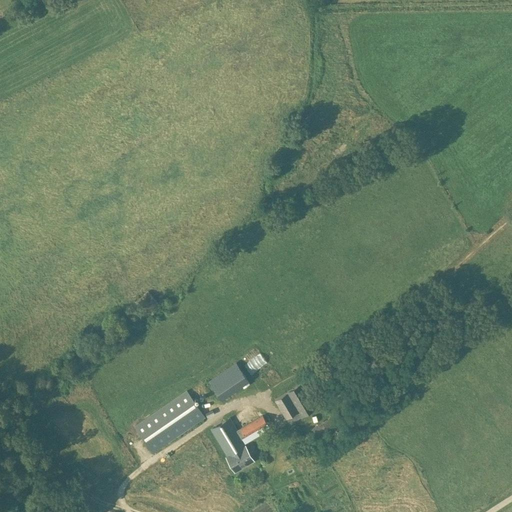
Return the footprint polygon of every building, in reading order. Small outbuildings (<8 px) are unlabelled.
[(145,314),(158,301),(147,290),(134,303),(145,314)] [(220,399),(249,381),(237,362),(208,380),(220,399)] [(316,409),(301,383),(286,392),(287,393),(274,400),(285,419),(286,418),(290,424),(316,409)] [(331,393),(337,403),(347,397),(347,396),(351,394),(345,385),(331,393)] [(205,418),(187,390),(134,427),(152,454),(205,418)] [(312,428),(318,439),(339,425),(332,414),(331,414),(331,415),(328,418),(312,428)] [(230,418),(210,429),(227,456),(226,457),(234,472),(254,461),(241,439),(245,437),(245,438),(268,424),(262,415),(239,429),(240,430),(238,432),(230,418)]
